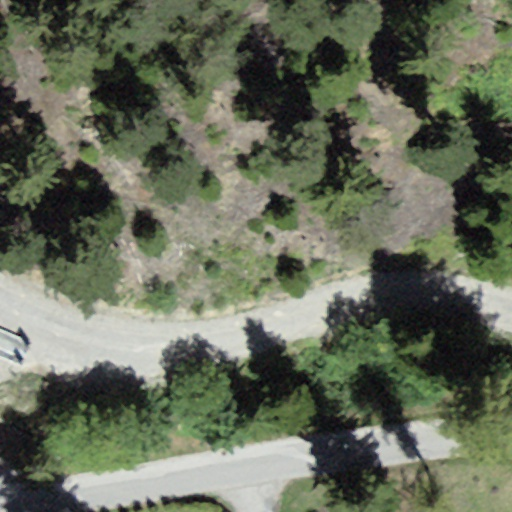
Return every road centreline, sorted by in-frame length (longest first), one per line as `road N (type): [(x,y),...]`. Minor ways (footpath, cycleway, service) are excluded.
road 1 (residential): [(0,472),(279,448),(511,395)]
road 2 (track): [(337,299),(240,337),(103,350),(0,321)]
